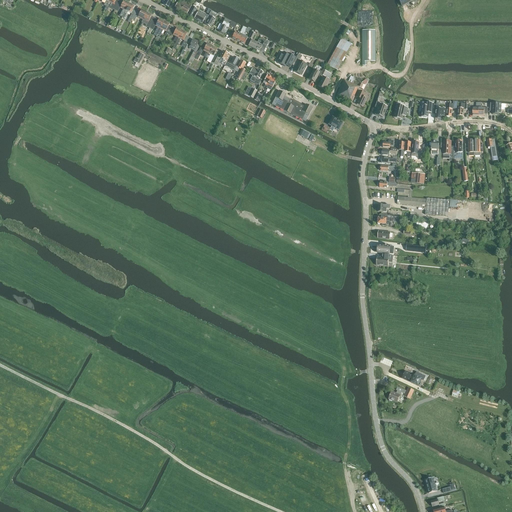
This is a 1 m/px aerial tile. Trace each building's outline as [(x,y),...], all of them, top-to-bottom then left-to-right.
[(113,9),(115,10),(119,2),(116,0),(115,0),(109,0),(104,9),(107,11),(111,3),(114,5),(113,9)] [(120,16),(122,17),(129,4),(124,1),(122,4),(119,2),(115,10),(117,11),(119,8),(123,10),(120,16)] [(174,8),(187,14),(191,6),(181,1),(180,4),(177,3),(174,8)] [(129,18),(132,19),(136,11),(133,9),(134,6),(129,4),(122,17),(124,18),(127,12),(131,14),(129,18)] [(188,15),(192,18),(196,11),(198,6),(194,4),(191,8),(188,15)] [(137,17),(143,20),(147,13),(141,10),(140,13),(136,11),(132,19),(135,21),(137,17)] [(199,11),(194,19),(202,23),(204,21),(205,21),(208,16),(199,11)] [(147,13),(143,20),(148,23),(152,15),(147,13)] [(216,16),(211,13),(208,19),(207,18),(205,23),(206,23),(206,24),(207,24),(206,25),(210,28),(215,19),(216,16)] [(224,22),(222,25),(220,24),(217,29),(220,30),(219,32),(223,34),(226,28),(228,28),(229,26),(235,29),(237,24),(229,20),(225,18),(223,22),(224,22)] [(156,37),(164,22),(159,19),(158,21),(155,19),(147,33),(150,34),(151,31),(152,31),(152,30),(153,30),(155,26),(158,28),(154,36),(156,37)] [(159,38),(163,30),(167,32),(165,35),(168,36),(169,35),(173,27),(169,25),(169,24),(164,22),(156,37),(159,38)] [(176,28),(176,29),(173,27),(169,35),(171,36),(172,35),(176,37),(172,43),(175,44),(182,31),(176,28)] [(232,38),(240,43),(242,39),(243,36),(244,34),(246,28),(243,27),(239,34),(235,32),(232,38)] [(362,30),(362,66),(367,66),(366,62),(375,61),(375,30),(362,30)] [(187,33),(182,31),(175,44),(173,48),(175,50),(180,39),(183,41),(187,33)] [(257,43),(254,49),(260,52),(263,45),(266,47),(269,41),(266,39),(264,43),(258,41),(257,43)] [(341,39),(326,65),(338,71),(348,54),(342,51),(347,42),(341,39)] [(188,63),(191,65),(195,58),(194,58),(197,52),(196,52),(199,47),(197,46),(198,43),(193,40),(189,48),(194,50),(193,52),(194,52),(192,56),(191,56),(188,63)] [(248,47),(254,49),(257,43),(251,41),(248,47)] [(204,57),(206,58),(212,46),(207,44),(203,51),(206,52),(205,55),(205,54),(204,57)] [(211,68),(213,65),(213,64),(218,56),(214,54),(217,49),(212,46),(206,58),(208,59),(207,61),(211,63),(209,67),(211,68)] [(222,64),(225,65),(227,62),(228,59),(230,56),(228,55),(224,52),(224,53),(223,52),(221,55),(222,56),(221,57),(218,56),(213,64),(213,65),(215,66),(216,65),(217,66),(220,59),(224,61),(222,64)] [(283,52),(277,63),(278,63),(282,65),(283,66),(285,67),(286,65),(290,68),(295,57),(290,55),(287,53),(287,55),(283,52)] [(143,55),(140,53),(137,59),(136,58),(134,62),(136,63),(135,66),(137,67),(138,65),(138,64),(143,55)] [(293,63),(297,65),(294,71),(301,75),(306,65),(307,65),(299,61),(302,56),(298,54),(293,63)] [(233,57),(230,64),(233,66),(235,67),(238,60),(233,57)] [(242,70),(246,64),(240,61),(237,67),(236,66),(236,67),(234,71),(237,72),(239,68),(242,70)] [(260,79),(263,73),(257,70),(257,71),(253,68),(249,74),(253,76),(250,81),(254,83),(259,85),(261,80),(260,79)] [(308,79),(314,82),(317,76),(319,77),(320,75),(322,72),(319,71),(319,72),(313,70),(308,79)] [(331,74),(323,70),(322,72),(320,75),(328,79),(331,74)] [(264,87),(266,88),(272,78),(267,75),(264,82),(266,84),(264,87)] [(318,87),(324,90),(326,86),(327,86),(330,81),(323,77),(318,87)] [(272,78),(266,88),(267,89),(269,85),(272,87),(276,80),(272,78)] [(336,96),(351,103),(359,87),(344,80),(342,85),(340,84),(338,88),(340,88),(336,96)] [(359,87),(359,88),(363,89),(365,85),(366,85),(367,83),(368,81),(365,80),(361,83),(361,84),(359,87)] [(245,95),(250,97),(253,99),(257,91),(253,89),(251,93),(247,91),(245,95)] [(272,105),(305,122),(313,108),(305,104),(304,107),(285,97),(286,94),(279,91),(272,105)] [(356,97),(359,99),(356,104),(363,107),(367,99),(363,97),(365,94),(359,91),(356,97)] [(378,96),(374,108),(377,109),(375,115),(383,118),(387,107),(379,104),(383,94),(379,93),(378,96)] [(423,106),(422,117),(428,118),(429,113),(432,113),(433,103),(427,102),(427,106),(423,106)] [(446,116),(451,117),(452,109),(453,110),(453,109),(457,109),(458,102),(453,102),(453,105),(450,104),(449,109),(447,109),(446,116)] [(479,103),(478,116),(484,116),(484,114),(487,114),(488,107),(484,107),(484,108),(481,108),(481,103),(479,103)] [(490,104),(490,110),(493,110),(493,112),(492,114),(495,115),(499,115),(499,112),(501,112),(501,104),(493,103),(490,103),(490,104)] [(394,118),(402,120),(403,116),(406,116),(408,108),(405,107),(405,106),(397,104),(394,118)] [(461,104),(461,108),(458,108),(458,116),(463,116),(463,110),(467,110),(468,104),(461,104)] [(437,108),(435,119),(441,120),(442,117),(445,117),(446,108),(442,108),(442,109),(437,108)] [(257,117),(262,119),(265,112),(260,109),(257,117)] [(332,117),(328,124),(332,127),(329,130),(332,132),(334,128),(338,130),(342,123),(332,117)] [(324,125),(321,130),(325,132),(327,134),(330,129),(324,125)] [(487,140),(488,148),(490,147),(492,157),(497,157),(494,140),(492,140),(487,140)] [(454,146),(453,147),(453,153),(453,156),(463,156),(462,141),(455,141),(455,144),(454,144),(454,146)] [(474,156),(474,142),(472,142),(472,141),(468,141),(468,145),(465,146),(465,153),(468,153),(469,153),(469,156),(474,156)] [(476,141),(474,142),(474,156),(475,156),(480,156),(480,153),(480,152),(483,152),(483,145),(480,145),(480,141),(476,141)] [(429,143),(429,146),(432,146),(431,155),(438,155),(438,158),(441,158),(441,150),(438,149),(439,142),(432,142),(432,143),(429,143)] [(441,148),(444,148),(443,156),(449,157),(449,161),(453,162),(453,153),(450,153),(450,142),(444,142),(444,144),(441,144),(441,148)] [(388,172),(388,171),(391,171),(391,175),(394,176),(396,176),(396,167),(381,166),(380,171),(388,172)] [(412,173),(411,183),(424,184),(425,175),(412,173)] [(425,207),(426,207),(448,209),(449,201),(426,199),(426,202),(426,199),(398,197),(397,205),(425,207)] [(448,209),(426,207),(425,215),(448,217),(448,209)] [(378,224),(382,224),(382,226),(386,226),(386,225),(389,225),(389,221),(399,222),(400,217),(381,215),(381,218),(378,218),(378,224)] [(378,238),(387,239),(387,238),(390,238),(390,233),(379,231),(378,238)] [(378,252),(377,253),(383,253),(393,255),(394,247),(388,246),(388,245),(384,245),(383,245),(378,245),(378,252)] [(376,265),(388,267),(389,259),(391,259),(391,255),(382,254),(382,258),(377,257),(376,265)] [(425,376),(416,372),(414,376),(405,371),(402,379),(418,386),(421,380),(423,380),(425,376)] [(388,399),(397,403),(401,393),(404,394),(406,391),(397,387),(396,391),(397,391),(396,394),(391,392),(388,399)] [(410,399),(411,397),(414,391),(408,388),(405,395),(405,397),(410,399)] [(425,480),(429,493),(428,493),(428,494),(437,491),(433,478),(434,478),(433,478),(425,480)] [(432,507),(439,505),(438,501),(442,500),(442,498),(438,499),(431,501),(431,503),(430,504),(431,506),(432,506),(432,507)]
